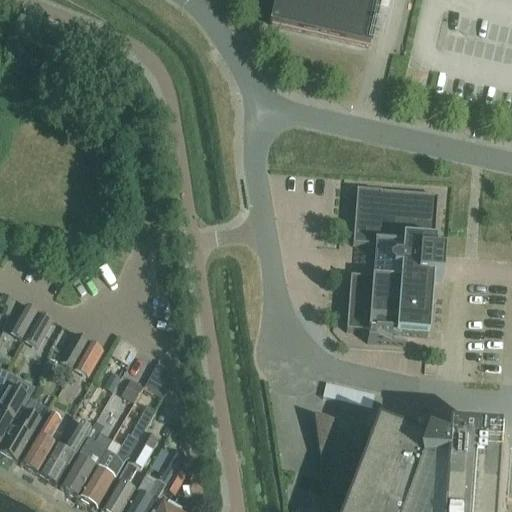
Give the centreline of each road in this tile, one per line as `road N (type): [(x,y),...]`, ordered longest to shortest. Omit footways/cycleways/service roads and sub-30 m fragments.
road 1 (residential): [(265,232),(152,252),(134,286),(80,319),(57,317),(0,284)]
road 2 (unclassified): [(265,232),(284,357),(451,400)]
road 3 (unclassified): [(511,166),(264,109)]
road 4 (unclassified): [(188,0),(216,26),(264,109)]
road 5 (unclassified): [(264,109),(255,167),(265,232)]
